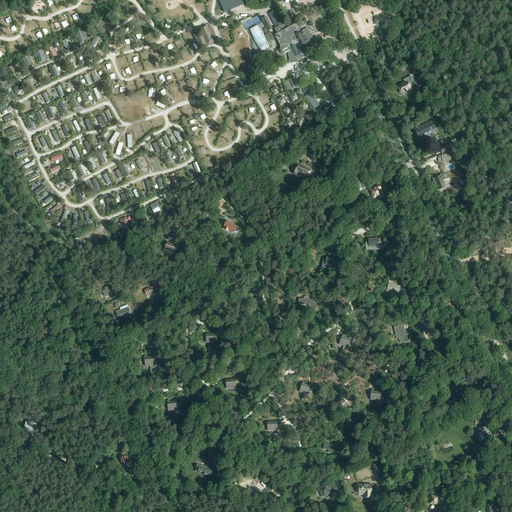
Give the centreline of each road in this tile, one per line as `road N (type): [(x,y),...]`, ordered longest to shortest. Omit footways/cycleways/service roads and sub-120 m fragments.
road 1 (track): [(424,300),(351,312),(310,342),(243,420),(202,397),(182,368),(192,313),(304,245),(350,240)]
road 2 (track): [(0,188),(41,236),(71,339),(147,480),(0,444)]
road 3 (secondary): [(511,392),(324,0)]
road 4 (track): [(293,70),(254,95),(192,101),(37,157),(14,105),(0,94)]
road 5 (track): [(400,158),(349,183),(296,244),(256,258),(212,243),(189,212),(150,220),(144,209)]
road 6 (track): [(37,157),(67,203),(80,205),(189,162),(183,132),(168,125)]
road 7 (track): [(363,231),(349,242),(353,316),(393,358),(456,390)]
road 8 (track): [(86,202),(104,219),(232,171),(256,132)]
road 9 (track): [(315,338),(265,302),(255,232),(225,197),(232,171)]
road 10 (track): [(164,39),(14,105)]
road 11 (track): [(220,104),(205,133),(211,149),(222,149),(236,141),(241,123),(264,128),(254,95)]
road 12 (track): [(131,0),(164,39),(211,21),(227,61)]
road 13 (track): [(62,196),(166,127),(163,112)]
road 14 (unclassified): [(278,511),(147,480)]
road 15 (track): [(220,44),(186,64),(125,81),(112,56)]
road 16 (track): [(247,258),(218,282),(133,320)]
